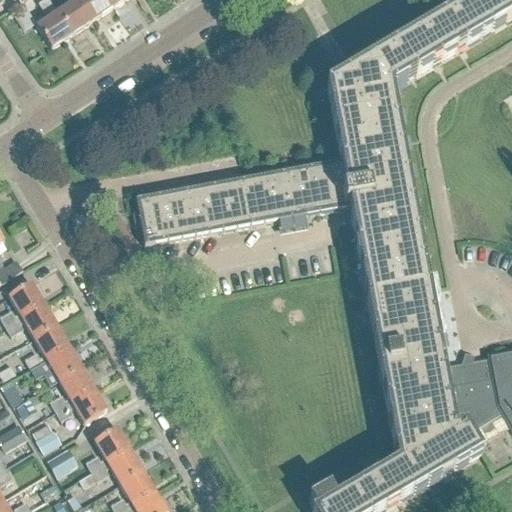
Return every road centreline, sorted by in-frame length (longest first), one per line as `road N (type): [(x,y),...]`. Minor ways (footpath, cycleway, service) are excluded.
road 1 (residential): [(221,511),(3,148)]
road 2 (tertiary): [(229,0),(44,123)]
